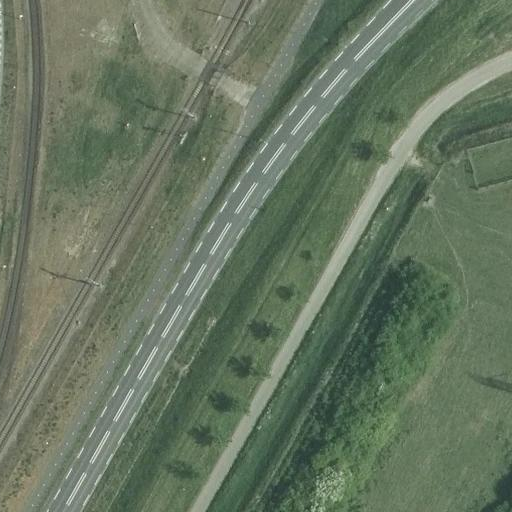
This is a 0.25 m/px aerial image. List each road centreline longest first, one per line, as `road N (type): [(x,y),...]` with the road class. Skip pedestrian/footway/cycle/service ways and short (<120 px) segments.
road 1 (tertiary): [(61,511),(223,236),(300,122),(396,16)]
road 2 (unclassified): [(195,511),(386,170),(464,82),(511,60)]
